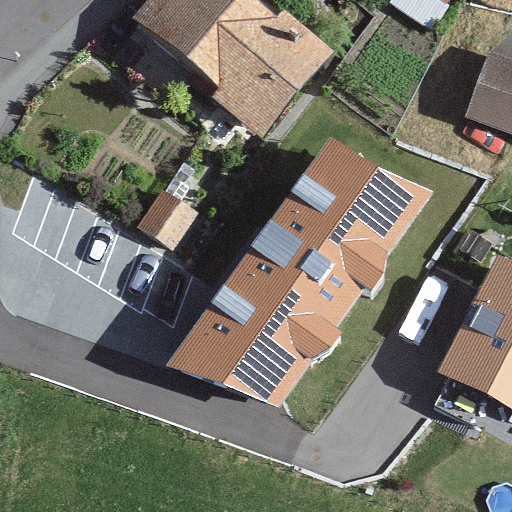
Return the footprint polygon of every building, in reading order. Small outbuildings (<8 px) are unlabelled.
[(317,71),(232,0),(155,0),(124,37),(254,146),(317,71)] [(399,0),(430,24),(448,0),(399,0)] [(511,60),(485,52),(461,125),(511,141),(511,60)] [(331,140),(163,362),(281,409),(436,193),(331,140)] [(174,243),(193,209),(163,192),(144,226),(174,243)] [(511,261),(493,252),(432,377),(511,415),(511,261)]
